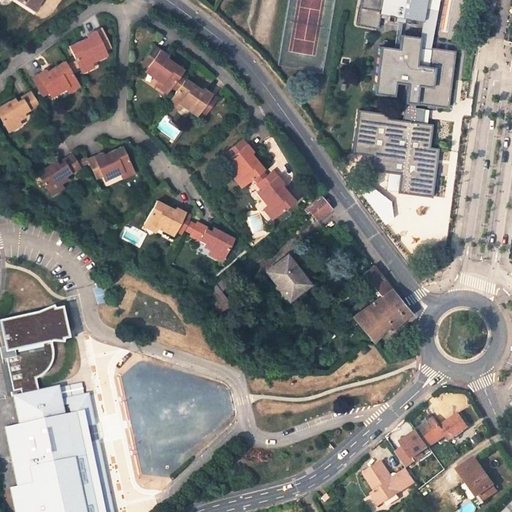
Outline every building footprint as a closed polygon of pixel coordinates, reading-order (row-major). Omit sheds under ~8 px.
[(426,0),(361,0),(357,26),(377,29),(379,13),(422,21),(426,0)] [(90,37),(70,46),(80,67),(91,62),(99,58),(97,53),(111,47),(103,28),(89,34),(90,37)] [(419,38),(400,36),(398,50),(380,47),(374,93),(392,95),(394,82),(407,84),(405,102),(413,103),(446,107),(453,52),(430,49),(428,67),(416,65),(419,38)] [(183,68),(167,56),(168,53),(155,44),(143,62),(155,71),(153,75),(160,80),(169,86),(183,68)] [(43,95),(56,87),(59,92),(67,88),(77,81),(65,61),(48,72),(46,70),(33,78),(43,95)] [(82,71),(93,66),(91,62),(80,67),(82,71)] [(193,104),(206,113),(218,97),(205,87),(202,90),(186,78),(173,96),(183,104),(190,108),(193,104)] [(157,84),(166,91),(169,86),(160,80),(157,84)] [(70,92),(80,86),(77,81),(67,88),(70,92)] [(15,99),(0,108),(0,114),(8,128),(20,120),(25,116),(22,111),(28,108),(29,110),(39,104),(31,92),(22,98),(22,99),(18,102),(15,99)] [(183,104),(173,96),(170,101),(180,108),(183,104)] [(413,103),(405,102),(402,122),(420,124),(421,109),(413,108),(413,103)] [(387,115),(358,111),(353,153),(372,156),(370,170),(388,172),(401,173),(399,191),(398,192),(431,196),(437,149),(428,148),(431,126),(420,124),(402,122),(386,120),(387,115)] [(20,120),(8,128),(11,132),(23,124),(20,120)] [(262,170),(249,154),(251,152),(241,139),(225,153),(235,165),(231,169),(236,175),(245,185),(246,184),(255,176),(262,170)] [(125,147),(107,155),(105,152),(90,159),(99,179),(115,172),(117,177),(124,174),(136,169),(133,164),(125,147)] [(37,174),(48,191),(62,182),(68,178),(64,173),(70,170),(71,173),(81,166),(73,154),(63,160),(64,162),(55,168),(52,164),(37,174)] [(126,178),(138,174),(136,169),(124,174),(126,178)] [(292,201),(280,186),(282,183),(272,171),(260,182),(256,185),(260,190),(266,197),(262,200),(267,206),(275,216),(292,201)] [(401,173),(388,172),(386,189),(399,191),(401,173)] [(245,185),(236,175),(232,178),(241,188),(245,185)] [(256,185),(260,182),(255,176),(246,184),(251,189),(256,185)] [(51,195),(65,187),(62,182),(48,191),(51,195)] [(266,197),(260,190),(256,193),(262,200),(266,197)] [(331,209),(320,197),(307,208),(309,211),(317,220),(331,209)] [(157,201),(146,222),(156,228),(164,232),(167,227),(182,234),(191,215),(177,207),(175,210),(157,201)] [(275,216),(267,206),(263,209),(271,219),(275,216)] [(156,228),(146,222),(143,227),(154,232),(156,228)] [(233,239),(214,230),(212,233),(206,230),(206,229),(207,228),(198,223),(191,237),(200,242),(201,241),(202,239),(208,242),(205,247),(211,250),(224,257),(233,239)] [(209,256),(221,262),(224,257),(211,250),(209,256)] [(286,256),(267,271),(288,298),(311,281),(307,276),(304,278),(286,256)] [(373,266),(363,274),(380,295),(390,287),(373,266)] [(223,279),(217,285),(223,290),(229,285),(223,279)] [(220,312),(231,304),(217,285),(205,293),(220,312)] [(390,287),(382,294),(402,319),(410,313),(390,287)] [(376,298),(352,316),(373,341),(383,329),(397,319),(399,322),(402,319),(382,294),(380,295),(376,298)] [(66,342),(66,339),(71,337),(65,306),(56,307),(56,304),(39,312),(0,320),(5,346),(0,347),(0,349),(2,359),(8,358),(13,390),(20,389),(21,392),(21,393),(40,389),(39,388),(38,378),(43,375),(48,371),(53,364),(54,357),(55,349),(53,341),(62,342),(66,342)] [(114,511),(99,441),(96,423),(89,393),(84,394),(82,384),(61,388),(60,385),(40,389),(21,393),(13,395),(19,423),(4,426),(16,485),(10,486),(15,511),(114,511)] [(435,419),(417,431),(428,446),(445,434),(446,437),(450,442),(468,428),(460,415),(440,428),(435,419)] [(428,446),(429,448),(446,437),(445,434),(428,446)] [(475,457),(459,468),(468,481),(462,485),(472,499),(493,484),(475,457)] [(364,476),(378,493),(375,495),(384,507),(409,486),(417,479),(407,467),(398,474),(394,473),(391,475),(381,462),(364,476)] [(356,484),(338,493),(347,510),(364,500),(356,484)]
